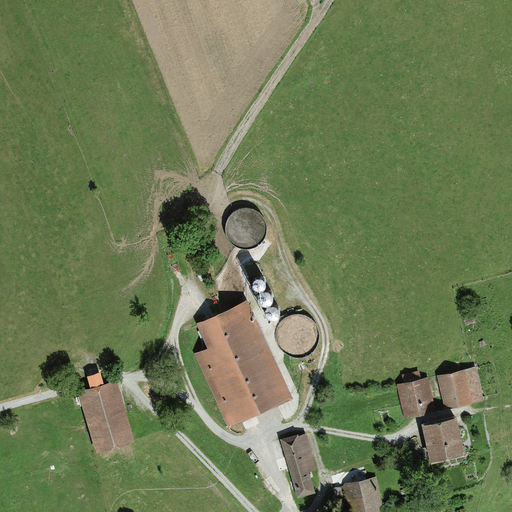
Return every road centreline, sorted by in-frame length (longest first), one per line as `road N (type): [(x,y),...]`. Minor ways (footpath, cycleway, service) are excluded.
road 1 (track): [(257,441),(295,395),(213,214),(216,173),(332,0)]
road 2 (track): [(114,377),(191,399),(213,428),(242,444),(304,426),(411,448),(427,464),(440,511)]
road 3 (unclassified): [(0,408),(114,377),(252,511)]
